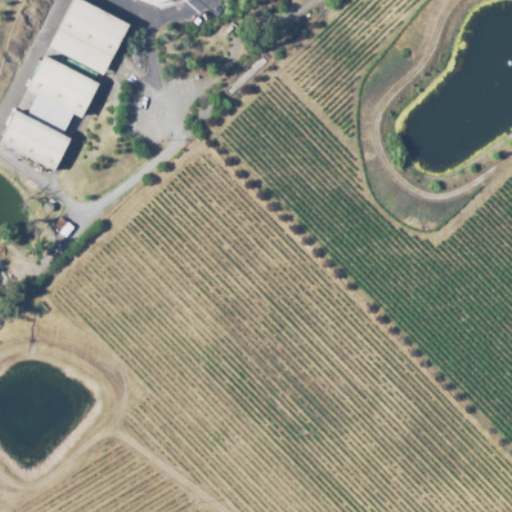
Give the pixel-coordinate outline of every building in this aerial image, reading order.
[(102,74),(48,46),(71,0),(80,0),(128,24),(102,74)] [(152,0),(171,8),(174,0),(152,0)] [(96,78),(79,113),(71,108),(60,130),(69,134),(51,169),(0,143),(0,137),(15,107),(26,113),(37,92),(25,86),(42,51),(96,78)] [(65,221),(58,229),(52,224),(58,216),(65,221)] [(58,231),(66,221),(72,226),(64,236),(58,231)]
